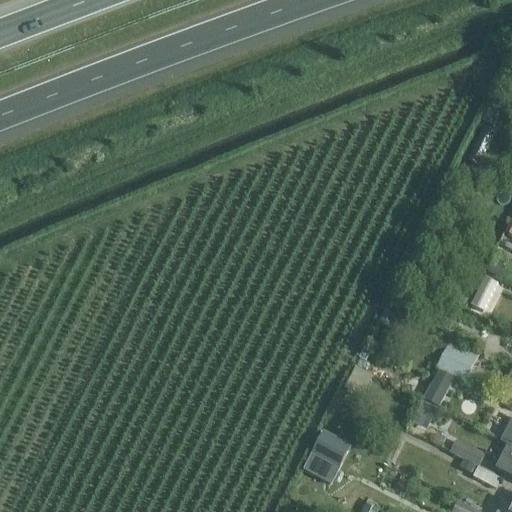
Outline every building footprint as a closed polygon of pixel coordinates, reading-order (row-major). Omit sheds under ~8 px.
[(502,115),(508,104),(494,97),(489,109),(502,115)] [(487,275),(500,281),(505,269),(493,263),(487,275)] [(486,278),(472,307),(483,313),(497,284),(486,278)] [(393,291),(385,308),(387,309),(400,316),(404,308),(409,299),(393,291)] [(458,297),(454,305),(463,309),(467,301),(458,297)] [(389,332),(396,319),(385,313),(379,326),(389,332)] [(438,372),(460,384),(475,354),(453,342),(449,349),(438,372)] [(439,375),(424,402),(439,410),(454,383),(439,375)] [(437,412),(423,405),(417,416),(432,423),(437,412)] [(511,422),(509,429),(502,443),(511,448),(511,422)] [(323,435),(303,472),(331,487),(351,450),(323,435)] [(511,448),(502,443),(501,444),(507,447),(495,470),(511,478),(511,448)] [(475,469),(475,468),(478,469),(484,458),(456,444),(450,455),(464,462),(464,464),(475,469)] [(464,464),(460,470),(471,476),(475,469),(464,464)] [(500,481),(478,469),(473,480),(495,491),(500,481)] [(380,482),(393,489),(399,476),(387,470),(380,482)]
